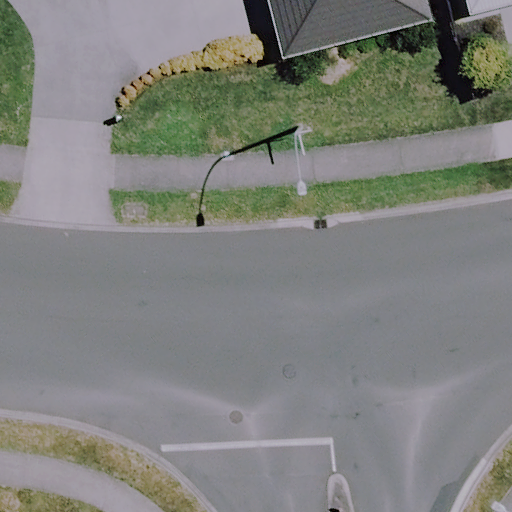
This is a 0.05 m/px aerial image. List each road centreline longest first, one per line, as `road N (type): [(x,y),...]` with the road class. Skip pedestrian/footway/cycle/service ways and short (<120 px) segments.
road 1 (tertiary): [(0,311),(312,330)]
road 2 (tertiary): [(312,330),(511,291)]
road 3 (tertiary): [(312,330),(337,511)]
